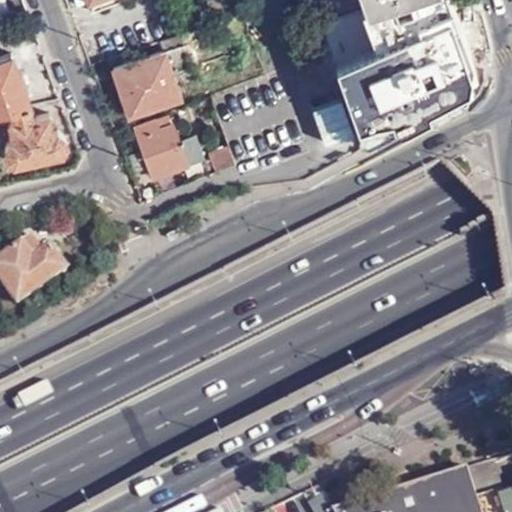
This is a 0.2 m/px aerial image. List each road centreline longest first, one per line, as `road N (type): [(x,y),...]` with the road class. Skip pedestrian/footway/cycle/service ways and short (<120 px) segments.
road 1 (primary): [(511,99),(0,358)]
road 2 (motorway): [(511,177),(0,433)]
road 3 (motorway): [(0,497),(511,242)]
road 4 (primary): [(119,511),(511,312)]
road 5 (residential): [(48,0),(120,185)]
road 6 (residential): [(120,185),(0,208)]
